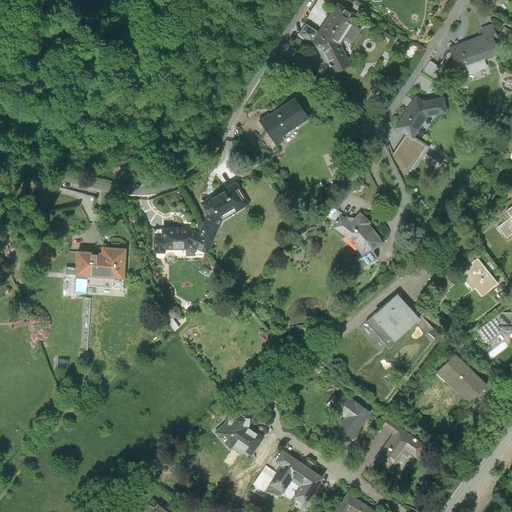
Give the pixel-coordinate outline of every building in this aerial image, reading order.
[(364,10),(354,4),(351,7),(349,10),(360,17),(364,10)] [(353,16),(337,5),(318,33),(311,43),(317,47),(324,62),(317,66),(315,71),(317,75),(322,76),(329,72),(331,68),(333,73),(349,65),(337,42),(340,38),(351,45),(360,30),(349,23),(353,16)] [(305,24),(298,35),(311,43),(318,33),(305,24)] [(452,58),(457,71),(468,67),(470,73),(485,68),(481,58),(488,56),(489,58),(499,55),(497,49),(493,39),(497,38),(497,37),(492,25),(481,29),(484,38),(461,47),(460,45),(449,49),(451,53),(452,58)] [(500,36),(497,37),(497,38),(493,39),(497,49),(503,48),(511,53),(511,52),(511,33),(505,29),(500,36)] [(452,58),(451,53),(447,55),(439,68),(443,71),(450,59),(452,58)] [(439,68),(430,62),(423,73),(438,82),(445,72),(443,71),(439,68)] [(416,98),(401,122),(403,123),(398,130),(411,138),(425,118),(446,113),(443,99),(424,103),(416,98)] [(267,116),(259,121),(276,146),(284,141),(281,133),(291,126),(295,128),(306,119),(293,101),(275,112),(276,114),(270,118),(267,116)] [(361,118),(359,134),(371,135),(373,120),(361,118)] [(209,214),(200,235),(194,247),(207,252),(217,228),(214,227),(218,217),(242,203),(237,193),(239,191),(235,184),(225,190),(225,191),(210,200),(210,199),(202,204),(209,214)] [(344,219),(339,216),(337,221),(335,220),(334,221),(336,222),(333,228),(339,231),(345,236),(348,234),(354,239),(360,246),(357,248),(362,255),(373,248),(381,243),(378,237),(371,229),(367,225),(369,223),(360,214),(351,223),(348,221),(344,219)] [(195,256),(194,247),(200,235),(186,229),(183,229),(163,230),(163,237),(153,237),(153,254),(164,254),(164,249),(185,248),(186,256),(195,256)] [(54,260),(49,246),(31,252),(36,266),(54,260)] [(373,249),(373,248),(362,255),(354,259),(360,268),(371,261),(371,262),(377,258),(378,257),(376,254),(375,254),(373,251),(373,250),(373,249)] [(109,254),(76,253),(76,276),(77,276),(77,279),(75,279),(74,294),(86,295),(87,287),(123,289),(125,250),(109,249),(109,254)] [(466,271),(478,287),(481,284),(489,294),(505,281),(484,256),(466,271)] [(394,299),(371,320),(377,327),(385,320),(401,338),(425,316),(413,303),(404,311),(394,299)] [(511,309),(506,310),(483,328),(495,341),(510,328),(511,328),(511,309)] [(20,315),(11,319),(15,329),(24,325),(20,315)] [(493,383),(461,352),(443,371),(475,401),(493,383)] [(68,361),(57,360),(56,369),(67,370),(68,361)] [(332,402),(338,406),(345,395),(339,391),(332,402)] [(376,410),(349,391),(345,395),(338,406),(351,415),(342,428),(347,432),(357,438),(376,410)] [(221,428),(235,446),(241,441),(257,453),(269,435),(254,425),(260,414),(242,403),(230,421),(221,428)] [(396,413),(388,423),(400,431),(381,457),(396,468),(411,447),(423,455),(431,444),(403,424),(406,419),(396,413)] [(350,448),(357,438),(347,432),(340,441),(350,448)] [(282,460),(289,464),(296,454),(290,449),(282,460)] [(308,485),(301,495),(311,502),(329,476),(296,454),(289,464),(284,472),(277,481),(289,489),(297,477),(308,485)] [(277,481),(284,472),(272,464),(260,481),(271,489),(286,494),(289,489),(277,481)] [(386,511),(354,491),(340,511),(386,511)] [(176,511),(160,499),(149,511),(176,511)]
